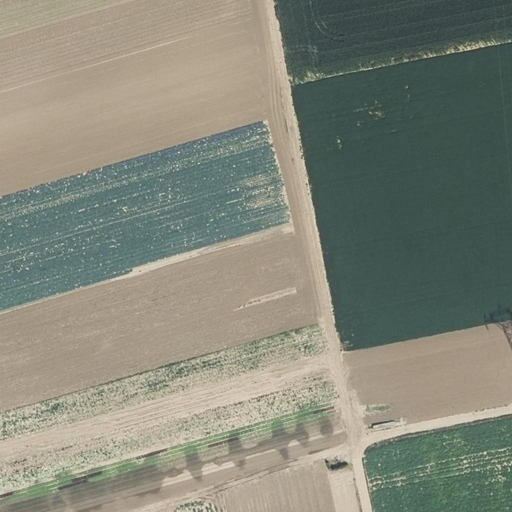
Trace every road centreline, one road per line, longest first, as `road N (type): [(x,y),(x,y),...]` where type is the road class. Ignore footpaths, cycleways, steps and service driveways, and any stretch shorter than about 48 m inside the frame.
road 1 (track): [(370,511),(266,0)]
road 2 (track): [(511,413),(361,443)]
